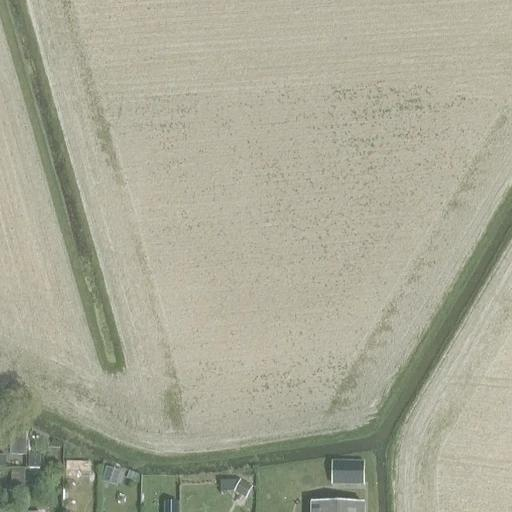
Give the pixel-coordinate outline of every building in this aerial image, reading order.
[(40,456),(28,456),(28,469),(40,470),(40,456)] [(91,462),(63,461),(63,471),(90,473),(91,462)] [(332,462),(331,486),(364,486),(364,463),(332,462)] [(122,474),(106,468),(101,483),(117,488),(122,474)] [(240,481),(234,493),(246,500),(252,488),(240,481)]
